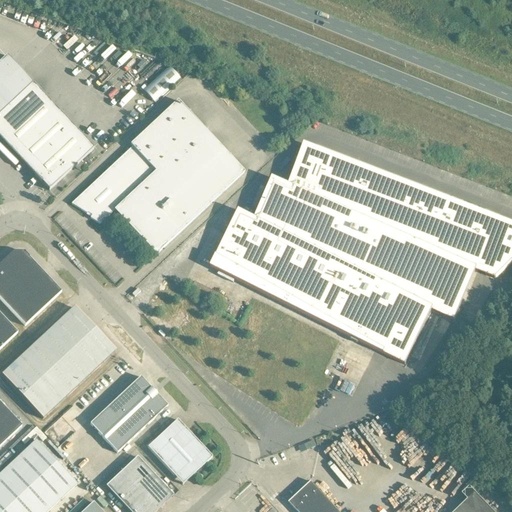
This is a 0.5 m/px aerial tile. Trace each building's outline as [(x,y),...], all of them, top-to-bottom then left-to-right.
[(0,115),(33,85),(7,57),(0,62),(0,115)] [(170,67),(143,91),(153,102),(180,78),(170,67)] [(0,115),(0,138),(49,191),(94,149),(33,85),(0,115)] [(113,212),(145,240),(159,253),(244,173),(178,101),(130,145),(132,148),(71,205),(86,214),(87,213),(92,216),(90,219),(100,225),(113,212)] [(216,256),(211,268),(387,356),(405,365),(406,364),(405,364),(431,311),(440,315),(454,321),(455,320),(454,320),(475,272),(478,273),(493,235),(498,220),(484,215),(485,212),(451,199),(450,201),(305,146),(306,145),(305,144),(289,186),(276,181),(276,180),(274,179),(273,178),(254,219),(240,212),(240,211),(239,211),(216,256)] [(500,250),(485,276),(495,279),(496,278),(495,278),(511,261),(511,227),(508,234),(500,250)] [(175,265),(149,298),(187,329),(180,337),(293,428),(322,392),(347,410),(387,356),(211,268),(216,256),(205,251),(191,278),(175,265)] [(0,300),(25,327),(61,293),(46,277),(40,271),(41,271),(25,254),(25,253),(13,252),(13,253),(0,265),(0,300)] [(135,297),(140,292),(138,289),(132,295),(135,297)] [(116,352),(82,316),(75,308),(2,376),(43,420),(116,352)] [(0,350),(17,334),(16,333),(10,327),(11,327),(0,315),(0,350)] [(168,407),(140,378),(90,425),(117,454),(168,407)] [(0,447),(22,427),(0,403),(0,447)] [(177,421),(148,448),(175,478),(184,470),(191,477),(203,466),(212,458),(177,421)] [(48,511),(77,485),(36,441),(0,475),(0,511),(48,511)] [(106,487),(129,511),(156,511),(173,496),(137,458),(106,487)] [(338,511),(312,483),(311,482),(289,504),(296,511),(338,511)] [(493,511),(475,494),(456,511),(493,511)] [(101,511),(93,503),(83,511),(101,511)]
